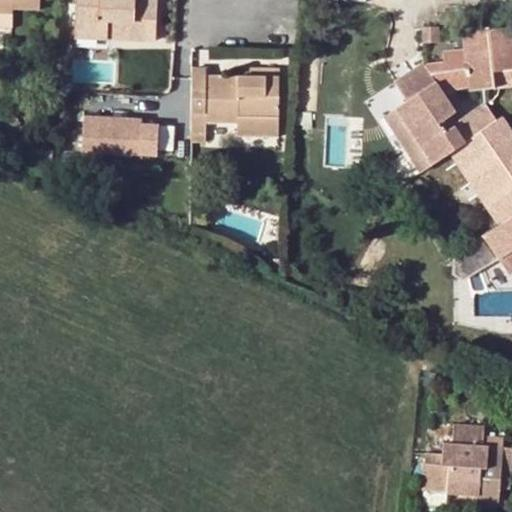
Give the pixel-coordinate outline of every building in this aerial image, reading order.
[(76,0),(75,38),(108,40),(156,41),(157,0),(76,0)] [(0,27),(12,29),(14,7),(0,6),(0,27)] [(487,50),(511,47),(511,29),(485,31),(487,50)] [(108,40),(75,38),(74,47),(108,48),(108,40)] [(511,47),(487,50),(488,71),(511,68),(511,47)] [(191,96),(206,97),(206,75),(206,67),(192,67),(191,96)] [(250,77),(279,78),(279,68),(250,67),(250,77)] [(408,102),(397,109),(435,164),(461,146),(467,142),(495,182),(489,186),(511,218),(498,227),(483,237),(498,258),(509,250),(504,241),(511,235),(511,134),(501,118),(496,121),(485,105),(456,126),(450,117),(456,113),(428,72),(400,91),(408,102)] [(206,97),(191,96),(191,135),(204,135),(206,123),(236,123),(237,118),(278,119),(279,78),(250,77),(206,75),(206,97)] [(490,101),(485,105),(496,121),(501,118),(490,101)] [(435,164),(397,109),(386,117),(422,173),(435,164)] [(278,119),(237,118),(236,123),(236,136),(278,137),(278,119)] [(104,156),(158,157),(158,126),(141,126),(141,121),(83,120),(83,162),(104,162),(104,156)] [(204,135),(191,135),(191,142),(205,142),(206,123),(204,135)] [(31,146),(29,161),(49,170),(52,150),(55,133),(35,130),(33,147),(31,146)] [(467,142),(461,146),(489,186),(495,182),(467,142)] [(511,218),(489,186),(476,195),(498,227),(511,218)] [(509,250),(498,258),(510,274),(511,272),(511,235),(504,241),(509,250)] [(425,491),(425,506),(449,508),(450,493),(462,493),(462,508),(479,509),(480,501),(500,503),(501,488),(511,489),(511,468),(490,467),(479,466),(480,446),(449,444),(448,464),(443,464),(443,465),(426,464),(425,491)]
